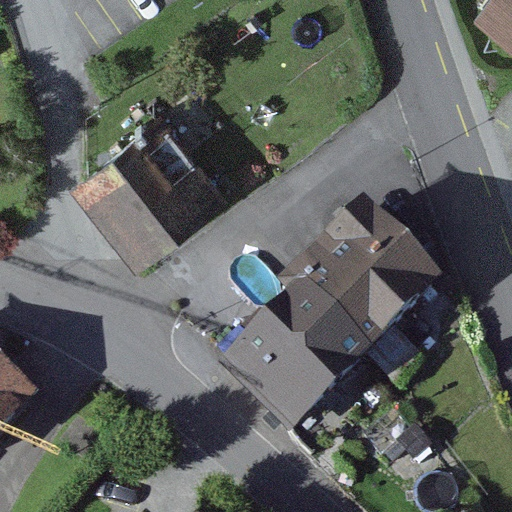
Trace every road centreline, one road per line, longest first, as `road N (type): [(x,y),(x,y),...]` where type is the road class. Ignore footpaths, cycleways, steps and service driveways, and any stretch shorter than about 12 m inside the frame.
road 1 (tertiary): [(392,0),(507,332)]
road 2 (residential): [(305,511),(121,345),(78,282)]
road 3 (residential): [(78,282),(65,188),(65,96),(25,3)]
